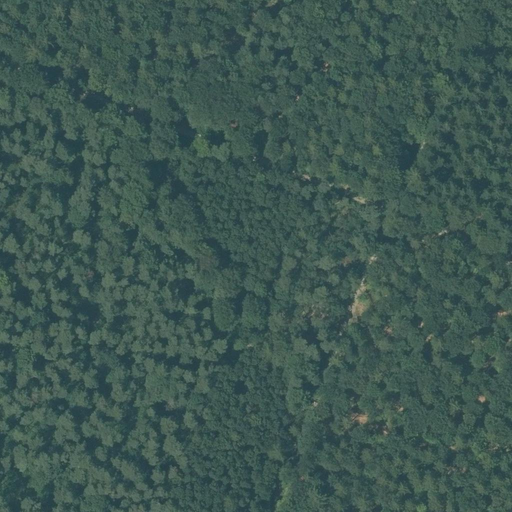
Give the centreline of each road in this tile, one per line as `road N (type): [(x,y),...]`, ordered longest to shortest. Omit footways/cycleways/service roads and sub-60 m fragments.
road 1 (track): [(0,56),(391,231)]
road 2 (track): [(278,511),(391,231)]
road 3 (track): [(391,231),(488,0)]
road 4 (track): [(391,231),(511,274)]
